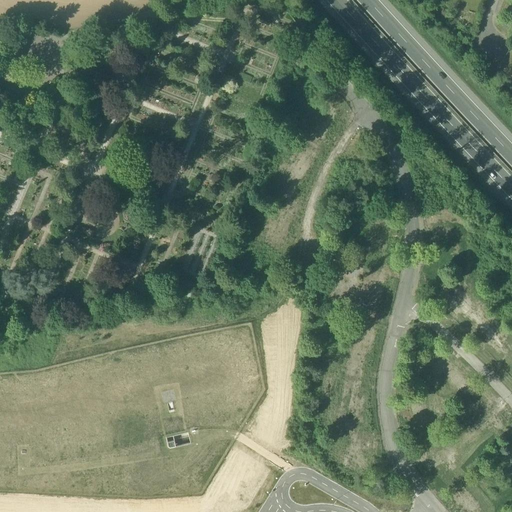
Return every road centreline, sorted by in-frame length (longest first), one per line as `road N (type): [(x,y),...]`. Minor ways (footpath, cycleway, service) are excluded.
road 1 (track): [(240,438),(268,389),(253,320),(0,368)]
road 2 (motorway): [(336,0),(511,189)]
road 3 (motorway): [(511,155),(368,0)]
road 4 (unknown): [(307,254),(322,185),(368,113)]
road 5 (track): [(108,47),(101,44),(98,53),(104,67),(131,77),(123,96),(65,71)]
road 6 (unknown): [(404,301),(511,396)]
